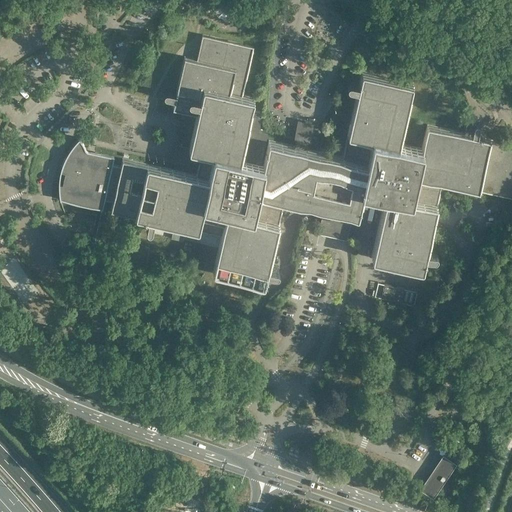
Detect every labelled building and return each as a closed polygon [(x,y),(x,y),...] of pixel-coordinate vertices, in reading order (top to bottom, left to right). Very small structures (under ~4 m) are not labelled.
[(220,1),(212,8),(217,13),(216,14),(219,18),(220,17),(225,22),(233,14),(228,9),(229,8),(225,5),(224,6),(220,1)] [(60,19),(65,13),(56,5),(51,11),(60,19)] [(58,177),(58,184),(58,191),(58,197),(59,197),(60,197),(102,206),(103,206),(105,197),(113,199),(111,208),(148,217),(147,221),(146,223),(146,225),(146,226),(146,227),(146,228),(147,228),(147,229),(148,229),(149,229),(150,229),(151,229),(151,228),(152,228),(153,227),(154,218),(215,232),(216,233),(221,234),(213,271),(264,283),(264,282),(267,270),(274,272),(276,272),(277,272),(278,271),(279,270),(279,269),(279,268),(279,267),(278,266),(277,266),(276,265),(271,264),(268,264),(276,232),(284,197),(286,197),(332,208),(329,217),(329,218),(329,219),(323,217),(320,229),(320,230),(331,232),(331,233),(345,236),(345,232),(347,223),(341,222),(342,221),(342,220),(344,211),(357,214),(360,201),(363,189),(385,194),(383,206),(377,232),(371,256),(385,259),(423,268),(426,255),(435,257),(436,256),(437,254),(437,253),(436,251),(435,251),(427,249),(431,232),(434,220),(436,211),(443,182),(511,197),(511,143),(481,137),(478,136),(479,131),(480,129),(480,127),(480,126),(480,125),(479,124),(477,124),(476,124),(475,124),(474,125),(474,126),(472,135),(465,133),(427,124),(421,149),(399,144),(413,82),(362,71),(359,83),(351,81),(350,81),(349,82),(348,82),(347,83),(347,84),(347,85),(348,86),(348,87),(349,87),(349,88),(358,89),(342,156),(306,148),(308,140),(311,140),(312,135),(314,124),(314,123),(297,119),(297,121),(296,127),(294,136),(296,137),(294,145),(269,139),(263,164),(260,163),(267,133),(259,131),(262,119),(259,119),(260,113),(254,111),(242,159),(241,159),(255,97),(243,95),(254,46),(241,42),(203,34),(202,37),(197,58),(185,55),(176,92),(168,91),(167,90),(166,90),(165,91),(165,92),(164,92),(164,93),(164,94),(164,95),(165,96),(166,97),(167,97),(175,99),(173,107),(198,112),(190,147),(189,149),(190,149),(187,160),(190,161),(198,163),(197,171),(196,174),(122,157),(121,164),(113,162),(114,155),(95,151),(88,149),(87,149),(87,148),(86,148),(86,147),(85,146),(83,142),(82,141),(82,140),(81,139),(80,138),(80,137),(80,136),(75,141),(71,146),(67,152),(64,158),(62,164),(60,171),(58,177)] [(377,282),(375,290),(373,289),(372,294),(374,295),(374,296),(414,305),(417,291),(377,282)] [(135,288),(144,297),(147,293),(139,285),(135,288)] [(149,357),(155,352),(123,319),(103,339),(118,355),(124,350),(132,358),(135,355),(151,372),(157,366),(149,357)] [(458,436),(467,428),(462,423),(454,432),(458,436)] [(454,455),(451,459),(444,454),(420,488),(434,498),(458,463),(455,461),(462,451),(458,448),(462,443),(436,425),(428,438),(454,455)]
